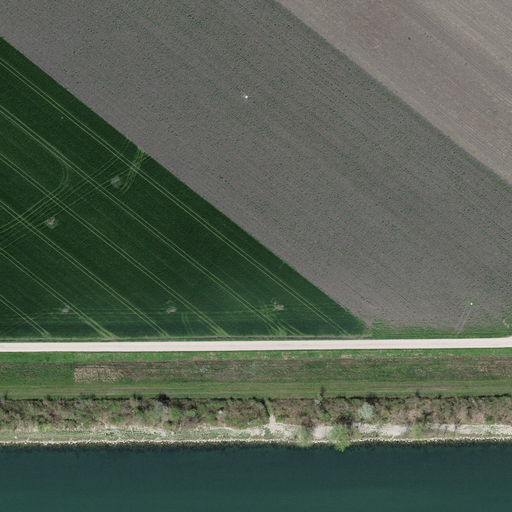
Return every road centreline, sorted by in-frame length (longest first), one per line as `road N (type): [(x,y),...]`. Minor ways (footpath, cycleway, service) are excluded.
road 1 (track): [(0,389),(511,384)]
road 2 (track): [(0,347),(511,344)]
